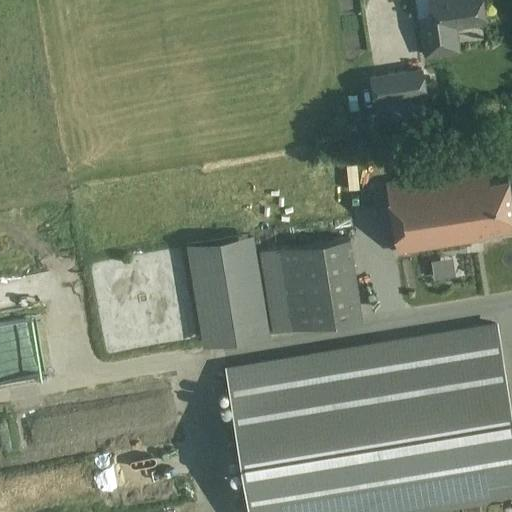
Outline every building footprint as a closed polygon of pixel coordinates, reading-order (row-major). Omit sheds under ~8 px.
[(421,19),(426,53),(458,49),(454,26),(485,21),(481,0),(429,0),(432,17),(421,19)] [(422,67),(369,75),(373,104),(426,96),(422,67)] [(331,121),(352,120),(351,95),(330,96),(331,121)] [(333,139),(351,136),(349,122),(331,124),(333,139)] [(490,179),(487,165),(386,181),(397,251),(500,235),(500,231),(511,230),(510,219),(511,218),(511,203),(508,176),(490,179)] [(250,231),(187,242),(204,343),(267,332),(250,231)] [(273,332),(292,328),(362,317),(349,236),(279,247),(260,250),(273,332)] [(511,491),(511,420),(496,324),(226,368),(250,511),(385,511),(510,491),(511,491)] [(11,336),(0,336),(0,363),(11,363),(11,336)]
